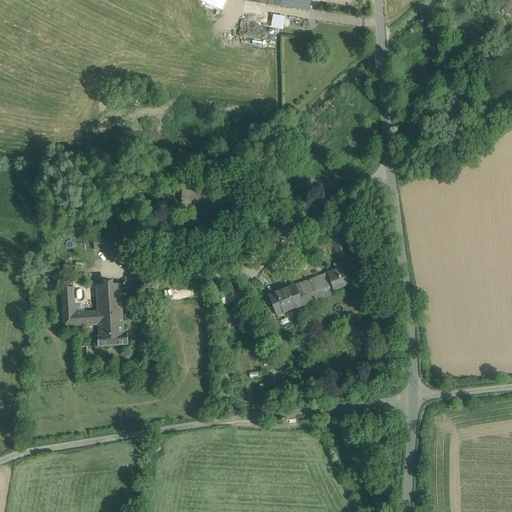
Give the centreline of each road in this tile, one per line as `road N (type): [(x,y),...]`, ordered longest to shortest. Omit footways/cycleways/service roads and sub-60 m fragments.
road 1 (unclassified): [(0,462),(43,446),(413,396)]
road 2 (unclassified): [(378,0),(413,396)]
